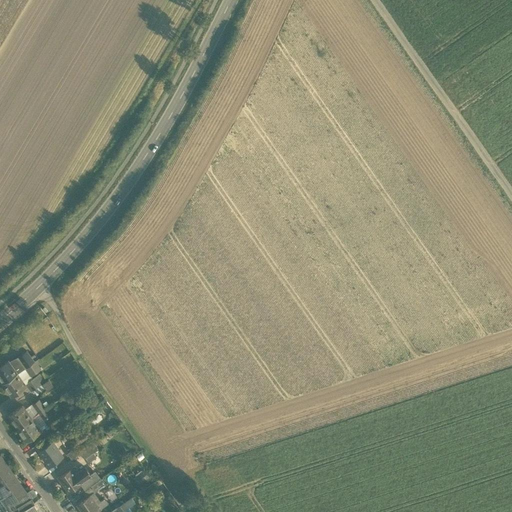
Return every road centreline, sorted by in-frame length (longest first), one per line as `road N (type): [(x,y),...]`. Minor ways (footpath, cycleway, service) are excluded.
road 1 (secondary): [(230,0),(138,168),(87,235),(0,320)]
road 2 (track): [(188,511),(39,287)]
road 3 (track): [(374,0),(511,195)]
